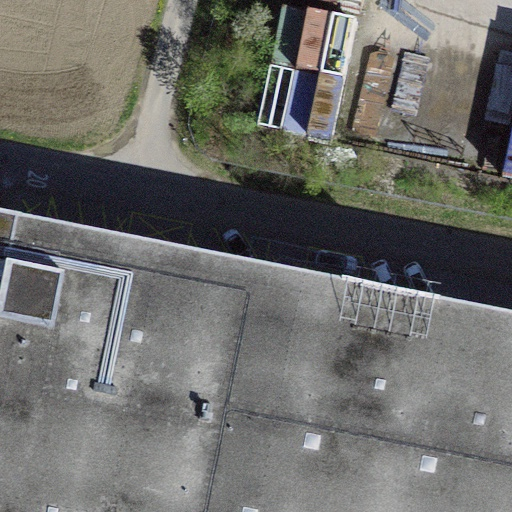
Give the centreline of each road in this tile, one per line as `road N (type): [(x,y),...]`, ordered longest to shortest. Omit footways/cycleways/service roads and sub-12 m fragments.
road 1 (residential): [(511,277),(135,200)]
road 2 (track): [(135,200),(188,0)]
